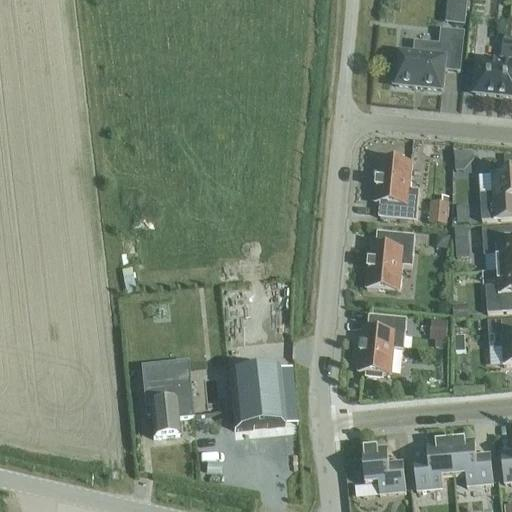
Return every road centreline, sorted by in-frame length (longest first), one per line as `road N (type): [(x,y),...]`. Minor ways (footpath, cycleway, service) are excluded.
road 1 (residential): [(322,422),(342,122)]
road 2 (residential): [(322,422),(511,407)]
road 3 (residential): [(511,135),(342,122)]
road 4 (residential): [(0,477),(153,511)]
road 5 (residential): [(342,122),(352,0)]
